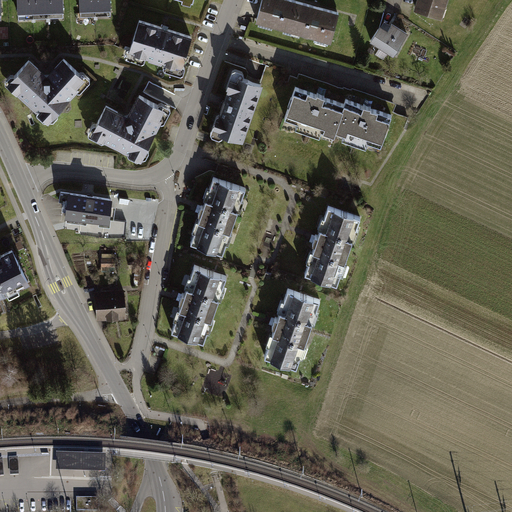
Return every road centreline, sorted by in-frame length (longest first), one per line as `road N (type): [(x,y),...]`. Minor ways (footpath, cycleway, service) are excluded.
road 1 (tertiary): [(121,392),(61,284),(20,182)]
road 2 (residential): [(139,355),(171,191),(164,170)]
road 3 (residential): [(164,170),(183,144),(234,0)]
road 4 (residential): [(164,170),(140,178),(55,170),(20,182)]
road 5 (residential): [(121,392),(0,403)]
